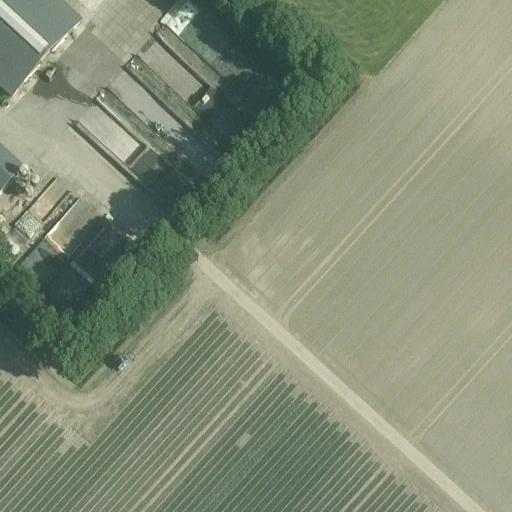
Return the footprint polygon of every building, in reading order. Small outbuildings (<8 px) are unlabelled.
[(0,0),(0,86),(11,97),(12,98),(80,23),(79,23),(54,0),(0,0)] [(191,43),(208,24),(182,0),(181,0),(164,18),(191,43)] [(191,55),(249,108),(268,87),(210,34),(191,55)] [(137,49),(182,91),(195,77),(150,35),(137,49)] [(90,98),(75,115),(106,144),(121,128),(90,98)] [(57,176),(21,216),(33,227),(59,199),(66,206),(77,194),(57,176)] [(77,202),(20,264),(33,276),(90,214),(77,202)] [(99,225),(42,290),(66,311),(123,246),(99,225)]
